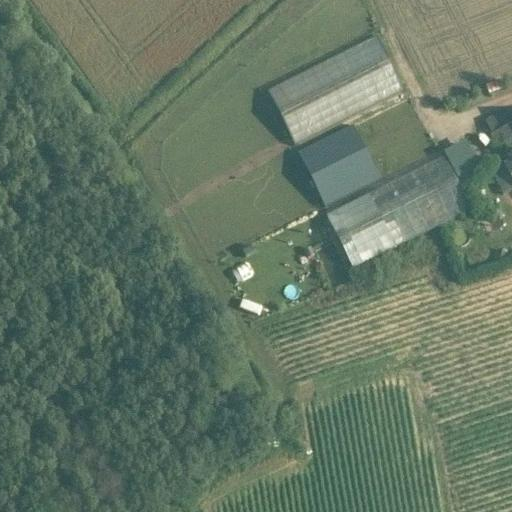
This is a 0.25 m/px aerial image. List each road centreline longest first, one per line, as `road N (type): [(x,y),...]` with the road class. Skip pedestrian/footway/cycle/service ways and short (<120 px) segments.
road 1 (track): [(157,148),(322,0)]
road 2 (track): [(394,0),(452,129)]
